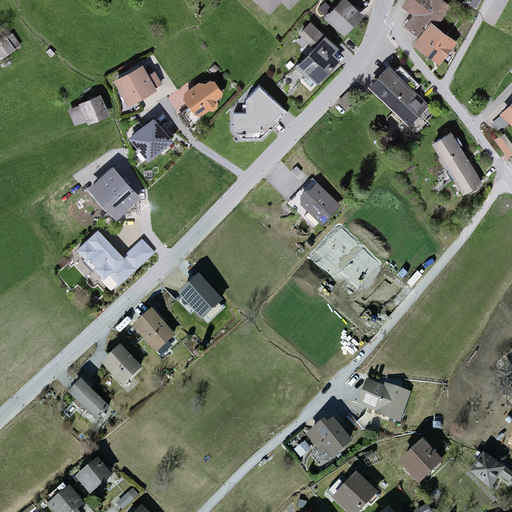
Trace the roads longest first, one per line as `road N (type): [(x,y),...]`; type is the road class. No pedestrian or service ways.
road 1 (residential): [(0,416),(169,258),(351,70),(379,15)]
road 2 (residential): [(508,178),(375,341),(202,511)]
road 3 (residential): [(508,178),(379,15)]
